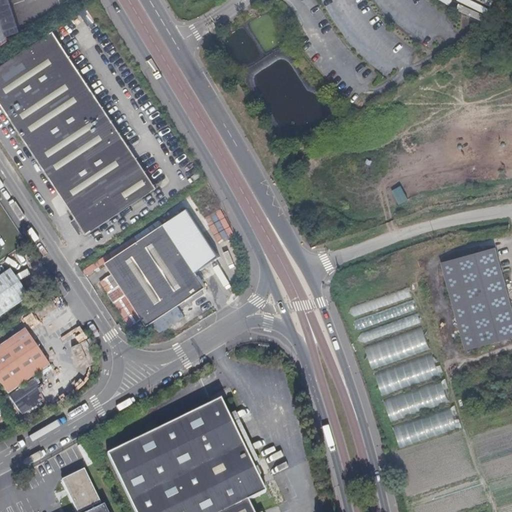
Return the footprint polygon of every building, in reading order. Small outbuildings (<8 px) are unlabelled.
[(8,37),(21,34),(10,0),(0,0),(0,51),(12,48),(8,37)] [(58,0),(42,0),(48,12),(61,5),(58,0)] [(156,187),(53,32),(0,66),(0,103),(85,233),(129,204),(156,187)] [(400,203),(409,198),(402,185),(393,190),(400,203)] [(147,326),(206,287),(165,224),(106,263),(147,326)] [(363,225),(356,226),(358,233),(364,231),(363,225)] [(458,257),(482,345),(511,336),(511,302),(497,247),(458,257)] [(482,345),(458,257),(443,262),(467,349),(482,345)] [(0,316),(29,297),(10,270),(0,277),(0,316)] [(50,366),(25,330),(0,347),(0,382),(8,394),(50,366)] [(382,394),(440,377),(433,354),(375,372),(382,394)] [(43,392),(38,385),(40,384),(36,378),(9,397),(22,416),(42,402),(38,396),(43,392)] [(442,382),(384,399),(390,420),(448,403),(442,382)] [(82,399),(80,396),(80,395),(71,400),(72,401),(74,404),(82,399)] [(266,493),(221,400),(107,455),(134,511),(253,511),(248,501),(266,493)] [(448,411),(394,427),(400,446),(454,430),(448,411)] [(83,511),(101,504),(84,470),(62,481),(76,511),(83,511)]
